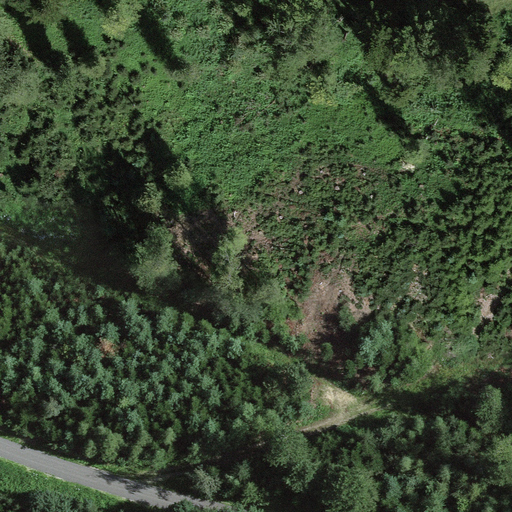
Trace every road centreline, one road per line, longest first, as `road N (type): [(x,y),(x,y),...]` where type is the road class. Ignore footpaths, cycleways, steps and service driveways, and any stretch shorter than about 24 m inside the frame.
road 1 (track): [(0,214),(372,405),(511,435)]
road 2 (track): [(111,487),(263,449),(372,405)]
road 3 (track): [(0,447),(111,487),(221,511)]
